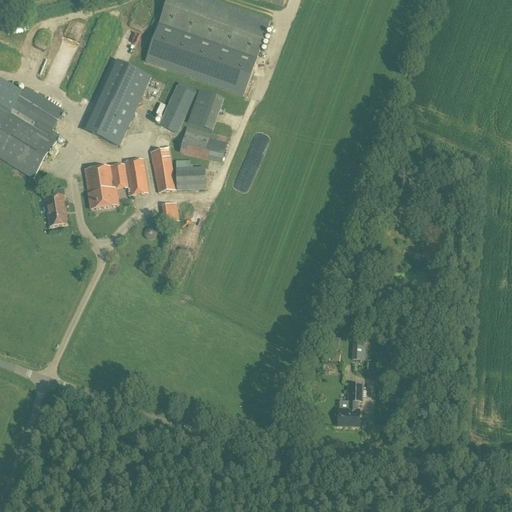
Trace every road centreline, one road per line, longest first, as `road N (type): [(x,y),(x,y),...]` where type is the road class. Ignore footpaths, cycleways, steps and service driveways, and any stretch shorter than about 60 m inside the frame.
road 1 (unclassified): [(511,464),(279,460),(46,379)]
road 2 (unknown): [(0,78),(40,87),(66,113),(70,198),(100,260),(46,379)]
road 3 (unclassified): [(0,510),(46,379)]
